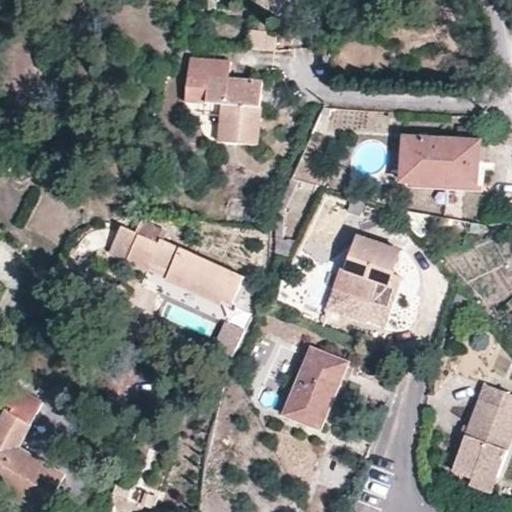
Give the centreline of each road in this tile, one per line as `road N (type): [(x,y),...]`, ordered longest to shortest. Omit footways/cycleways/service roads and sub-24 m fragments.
road 1 (residential): [(503,103),(339,97),(315,87),(299,63)]
road 2 (residential): [(409,390),(403,485),(414,511)]
